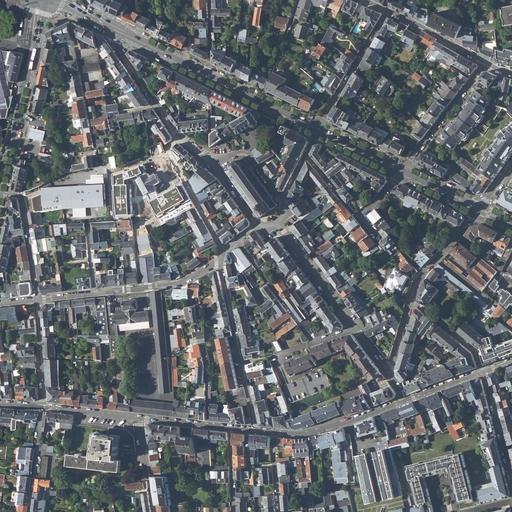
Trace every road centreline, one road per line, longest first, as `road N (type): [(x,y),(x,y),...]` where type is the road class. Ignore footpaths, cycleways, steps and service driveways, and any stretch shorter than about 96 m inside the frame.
road 1 (primary): [(41,0),(0,186)]
road 2 (residential): [(95,144),(69,6)]
road 3 (residential): [(404,401),(297,435),(274,433)]
road 4 (residential): [(319,127),(387,11)]
road 5 (residential): [(402,169),(484,63)]
road 6 (residential): [(95,294),(178,284),(218,258)]
road 7 (residential): [(278,223),(355,328)]
road 8 (residential): [(179,138),(169,152),(223,250)]
road 9 (residential): [(115,30),(113,41),(179,138)]
road 10 (residential): [(236,240),(313,342)]
road 11 (residential): [(0,190),(21,195),(36,299)]
road 12 (tertiary): [(319,127),(206,73)]
